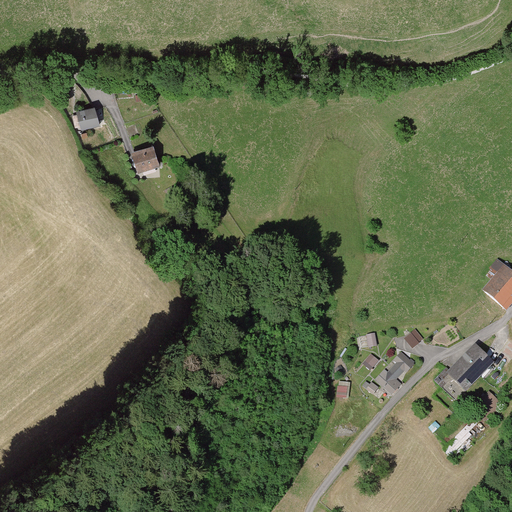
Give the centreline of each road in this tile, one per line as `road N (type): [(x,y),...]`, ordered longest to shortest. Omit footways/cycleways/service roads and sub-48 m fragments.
road 1 (residential): [(311,511),(391,406),(511,312)]
road 2 (residential): [(0,79),(49,75),(92,84),(109,102),(127,147)]
